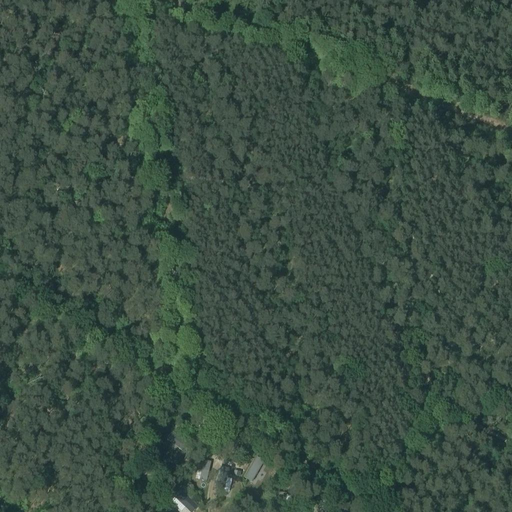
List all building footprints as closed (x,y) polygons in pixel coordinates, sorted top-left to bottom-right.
[(208,419),(193,436),(200,442),(215,425),(208,419)] [(172,434),(167,440),(184,454),(189,448),(172,434)] [(230,435),(219,449),(225,454),(236,440),(230,435)] [(248,455),(242,463),(246,466),(251,457),(248,455)] [(256,459),(244,479),(252,483),(264,463),(256,459)] [(204,462),(199,482),(206,483),(211,463),(204,462)] [(219,468),(214,490),(223,492),(228,470),(219,468)] [(285,481),(268,502),(276,509),(294,489),(285,481)] [(181,492),(175,499),(188,511),(193,511),(198,508),(181,492)] [(329,511),(326,500),(320,502),(322,511),(329,511)]
